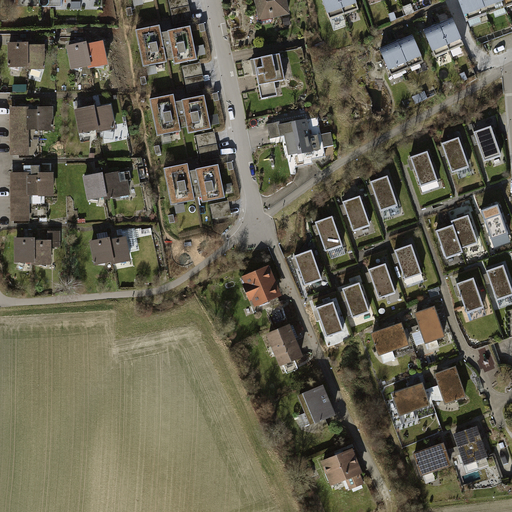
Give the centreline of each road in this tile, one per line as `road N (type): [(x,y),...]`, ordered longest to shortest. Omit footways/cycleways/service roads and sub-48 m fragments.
road 1 (track): [(0,303),(173,287),(274,205),(495,75)]
road 2 (residential): [(211,0),(258,221),(380,482)]
